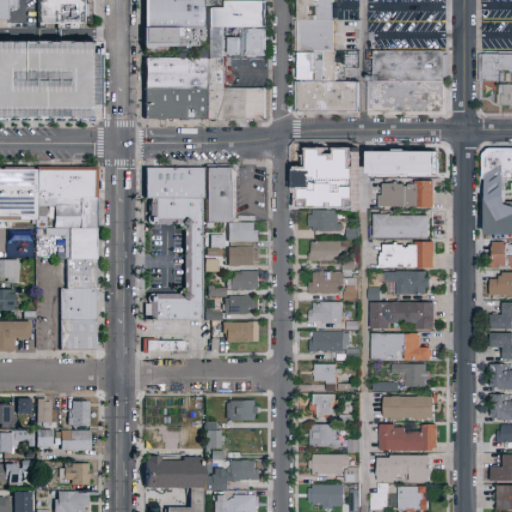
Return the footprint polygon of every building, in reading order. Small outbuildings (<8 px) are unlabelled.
[(17,0),(17,8),(7,8),(7,21),(0,20),(0,0),(17,0)] [(36,0),(36,25),(90,25),(89,0),(36,0)] [(203,32),(149,33),(149,3),(202,3),(205,3),(205,32),(203,32)] [(267,6),(267,35),(263,35),(225,35),(210,34),(209,15),(230,15),(230,6),(263,6),(267,6)] [(336,26),(337,58),(324,58),(302,58),(302,27),(336,26)] [(141,43),(152,43),(171,44),(172,28),(141,27),(141,43)] [(147,53),(146,35),(207,34),(207,53),(147,53)] [(225,64),(210,64),(210,50),(210,34),(225,35),(225,50),(225,64)] [(226,54),(238,54),(238,37),(226,38),(226,54)] [(268,50),(268,65),(264,65),(232,65),(232,50),(232,44),(244,44),(244,50),(244,58),(251,58),(250,50),(250,38),(263,38),(268,37),(268,50)] [(0,41),(0,119),(97,119),(97,42),(0,41)] [(296,79),(312,80),(312,53),(297,52),(296,79)] [(444,53),(445,85),(443,85),(382,86),(381,86),(374,86),(374,81),(374,53),(443,53),(444,53)] [(303,87),(302,58),(324,58),(337,58),(338,86),(303,87)] [(511,58),(511,78),(503,79),(503,88),(485,89),(485,59),(511,58)] [(228,65),(229,95),(264,95),(269,95),(269,110),(270,128),(264,128),(208,127),(208,111),(207,93),(207,65),(210,64),(225,64),(228,65)] [(203,94),(147,94),(147,65),(203,65),(207,65),(207,93),(203,94)] [(445,85),(448,109),(448,119),(446,119),(385,119),(371,119),(370,110),(370,83),(374,81),(374,86),(381,86),(382,86),(443,85),(445,85)] [(511,105),(511,84),(499,84),(499,106),(511,105)] [(361,119),(302,119),(303,87),(362,88),(361,119)] [(207,111),(207,128),(204,128),(145,127),(146,111),(147,94),(203,94),(207,93),(207,111)] [(511,149),(482,150),(484,236),(511,236),(511,206),(504,207),(503,179),(511,178),(511,149)] [(433,153),(367,152),(367,174),(433,175),(433,153)] [(241,219),(210,220),(210,172),(210,163),(241,164),(241,172),(241,219)] [(206,172),(207,197),(204,197),(149,196),(149,172),(150,166),(204,166),(206,166),(206,172)] [(97,196),(83,196),(55,197),(40,198),(40,173),(40,168),(83,167),(97,167),(97,173),(97,196)] [(311,197),(337,198),(337,192),(344,192),(344,181),(311,181),(311,197)] [(433,183),(380,182),(380,207),(432,207),(433,183)] [(357,195),(347,195),(340,195),(339,204),(356,204),(357,195)] [(101,228),(83,228),(72,228),(57,228),(55,197),(83,196),(97,196),(101,196),(101,228)] [(204,319),(149,318),(149,298),(185,298),(186,225),(148,225),(148,198),(205,198),(204,319)] [(308,210),(308,232),(340,232),(340,210),(308,210)] [(374,238),(429,238),(429,215),(374,215),(374,238)] [(225,241),(255,241),(256,222),(225,222),(225,241)] [(101,228),(100,234),(99,259),(83,259),(72,258),(72,234),(72,228),(83,228),(101,228)] [(357,238),(357,228),(346,228),(345,238),(357,238)] [(340,242),(310,242),(310,261),(340,261),(340,242)] [(434,243),(379,243),(379,268),(434,268),(434,243)] [(491,267),(511,266),(511,243),(491,243),(491,267)] [(225,247),(225,265),(258,265),(258,246),(225,247)] [(17,259),(0,258),(0,277),(6,278),(6,281),(16,282),(17,259)] [(72,258),(83,259),(99,259),(99,289),(84,289),(69,289),(69,258),(72,258)] [(257,289),(258,271),(228,271),(228,288),(257,289)] [(343,272),(308,272),(308,294),(343,294),(343,272)] [(431,272),(384,272),(384,282),(395,282),(395,294),(431,294),(431,272)] [(489,297),(511,297),(511,272),(503,273),(503,277),(499,277),(499,279),(489,279),(489,297)] [(357,300),(358,284),(343,284),(343,300),(357,300)] [(222,314),(257,313),(256,295),(224,295),(224,287),(206,287),(206,296),(222,295),(222,314)] [(99,319),(99,351),(84,351),(62,351),(61,295),(61,288),(69,289),(84,289),(99,289),(99,295),(99,319)] [(0,309),(10,310),(11,289),(0,289),(0,309)] [(434,302),(369,303),(369,329),(391,329),(391,322),(416,321),(416,329),(435,329),(434,302)] [(511,302),(501,303),(501,315),(491,315),(491,329),(511,329),(511,302)] [(308,323),(341,323),(341,303),(308,303),(308,323)] [(200,318),(218,320),(219,310),(201,309),(200,318)] [(0,350),(10,351),(10,337),(26,337),(27,321),(0,320),(0,350)] [(258,322),(222,321),(222,341),(258,341),(258,322)] [(502,360),(511,359),(511,332),(489,333),(489,348),(502,347),(502,360)] [(348,350),(348,333),(309,333),(309,353),(347,353),(347,360),(356,360),(356,350),(348,350)] [(421,346),(421,334),(371,334),(371,360),(403,360),(431,360),(431,346),(421,346)] [(187,352),(143,353),(143,339),(187,339),(187,352)] [(511,370),(506,371),(506,364),(491,364),(491,390),(511,389),(511,370)] [(338,365),(314,365),(314,384),(338,384),(338,365)] [(404,388),(428,388),(428,365),(392,365),(392,374),(404,374),(404,388)] [(371,391),(397,392),(397,382),(371,382),(371,391)] [(335,395),(311,395),(311,417),(335,417),(335,395)] [(511,420),(511,401),(506,401),(506,395),(490,395),(490,421),(511,420)] [(435,419),(435,397),(384,397),(384,419),(435,419)] [(28,398),(14,398),(14,413),(28,413),(28,398)] [(35,422),(49,422),(49,399),(35,399),(35,422)] [(227,419),(255,419),(255,400),(227,400),(227,419)] [(68,427),(87,427),(87,401),(69,401),(68,427)] [(0,427),(13,427),(13,404),(0,404),(0,427)] [(511,442),(511,424),(498,424),(497,442),(511,442)] [(338,447),(338,425),(309,425),(309,448),(338,447)] [(437,452),(437,425),(420,425),(420,434),(406,434),(406,425),(379,425),(379,452),(437,452)] [(35,447),(51,447),(51,429),(35,429),(35,447)] [(89,430),(58,429),(58,450),(88,451),(89,430)] [(220,430),(204,429),(203,448),(220,448),(220,430)] [(11,442),(32,443),(32,431),(12,430),(11,442)] [(10,432),(0,432),(0,450),(10,451),(10,432)] [(222,458),(222,450),(210,450),(210,458),(222,458)] [(309,455),(309,475),(343,475),(343,483),(358,483),(358,466),(349,466),(349,455),(309,455)] [(511,455),(502,455),(502,467),(491,467),(491,482),(511,481),(511,455)] [(145,456),(160,456),(160,462),(181,462),(181,457),(203,458),(203,511),(165,511),(165,509),(189,509),(189,488),(145,488),(145,456)] [(431,482),(431,456),(377,456),(377,483),(400,483),(400,475),(409,475),(409,483),(431,482)] [(256,480),(256,460),(226,461),(227,481),(256,480)] [(0,482),(19,483),(20,464),(0,463),(0,482)] [(88,483),(88,464),(62,464),(62,483),(88,483)] [(204,490),(224,489),(224,467),(212,468),(213,475),(203,475),(204,490)] [(343,485),(308,485),(308,509),(343,509),(343,485)] [(370,511),(387,511),(387,485),(379,485),(379,493),(370,493),(370,511)] [(511,485),(496,485),(496,509),(511,508),(511,485)] [(428,487),(398,487),(398,511),(428,511),(428,487)] [(28,511),(29,492),(11,491),(10,511),(28,511)] [(84,511),(85,491),(53,491),(53,511),(84,511)] [(209,511),(223,511),(224,495),(210,495),(209,511)] [(0,511),(9,511),(10,496),(0,496),(0,511)] [(256,511),(257,496),(226,496),(225,511),(256,511)]
